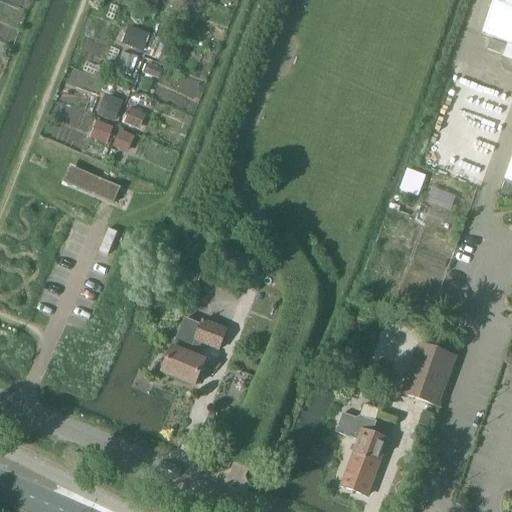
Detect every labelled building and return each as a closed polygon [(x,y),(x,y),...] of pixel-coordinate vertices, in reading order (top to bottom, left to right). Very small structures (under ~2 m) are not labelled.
[(511,0),(494,0),(483,33),(511,43),(511,150),(494,198),(511,204),(511,0)] [(130,29),(125,44),(142,51),(147,36),(130,29)] [(148,55),(159,59),(165,44),(154,40),(148,55)] [(504,47),(489,41),(485,51),(500,57),(501,57),(504,47)] [(116,72),(131,78),(137,60),(122,55),(116,72)] [(153,77),(156,69),(147,66),(144,74),(153,77)] [(106,97),(98,115),(115,123),(124,105),(106,97)] [(131,110),(125,124),(139,130),(145,117),(131,110)] [(113,129),(111,128),(101,123),(96,136),(107,142),(113,129)] [(114,147),(125,152),(131,138),(120,133),(114,147)] [(88,192),(95,175),(76,168),(70,184),(88,192)] [(118,188),(100,180),(93,197),(111,204),(118,188)] [(178,296),(196,302),(202,285),(184,279),(178,296)] [(202,322),(197,333),(181,327),(162,374),(193,388),(204,362),(189,356),(194,342),(218,351),(226,331),(202,322)] [(435,345),(455,352),(458,342),(438,335),(435,345)] [(453,358),(421,346),(403,395),(435,407),(453,358)] [(364,405),(359,417),(357,424),(345,420),(346,416),(342,414),(335,433),(358,442),(341,488),(365,497),(386,441),(371,435),(376,423),(380,411),(364,405)]
